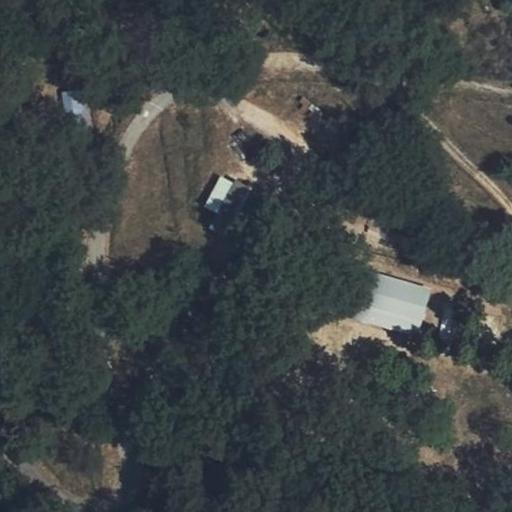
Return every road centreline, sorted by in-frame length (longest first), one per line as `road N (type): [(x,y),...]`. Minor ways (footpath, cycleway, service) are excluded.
road 1 (unknown): [(107,511),(132,492),(100,338),(97,216),(139,115),(190,72),(233,62),(370,71)]
road 2 (unknown): [(0,443),(62,502),(96,511)]
